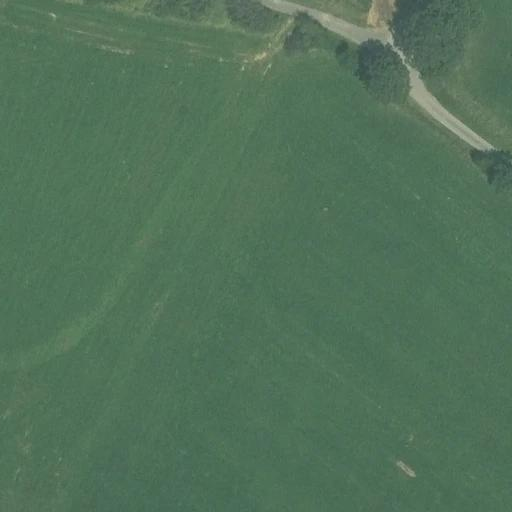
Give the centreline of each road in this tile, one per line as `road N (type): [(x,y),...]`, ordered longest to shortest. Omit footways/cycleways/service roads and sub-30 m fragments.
road 1 (residential): [(425,0),(408,54),(422,96),(511,164)]
road 2 (track): [(408,54),(267,0)]
